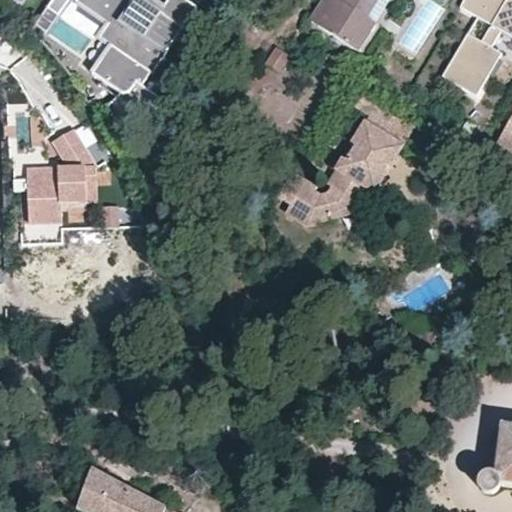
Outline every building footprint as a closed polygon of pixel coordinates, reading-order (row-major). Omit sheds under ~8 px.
[(183,33),(198,10),(182,0),(72,0),(110,25),(101,39),(114,47),(96,75),(125,94),(113,112),(132,139),(144,121),(149,124),(162,102),(144,90),(152,78),(154,79),(170,53),(168,52),(170,49),(172,50),(181,36),(179,34),(181,31),(183,33)] [(324,0),(312,20),(319,25),(335,0),(324,0)] [(335,0),(319,25),(357,50),(375,22),(368,17),(357,10),(363,0),(335,0)] [(363,0),(357,10),(368,17),(378,0),(363,0)] [(511,0),(465,0),(459,12),(492,28),(484,45),(469,38),(447,83),(483,100),(505,55),(494,50),(502,33),(511,37),(511,0)] [(291,56),(277,47),(267,64),(281,73),(291,56)] [(366,124),(378,105),(364,96),(352,115),(366,124)] [(378,105),(366,124),(405,148),(417,129),(378,105)] [(511,118),(498,143),(511,151),(511,118)] [(405,148),(366,124),(353,145),(357,148),(348,163),(344,160),(328,186),(332,188),(329,194),(321,196),(315,192),(318,188),(294,173),(283,192),(295,199),(291,206),(311,219),(324,216),(325,220),(337,217),(336,213),(348,210),(353,202),(361,207),(371,192),(375,195),(388,176),(385,174),(383,173),(379,170),(384,162),(390,165),(393,167),(405,148)] [(70,166),(69,168),(30,170),(32,222),(63,221),(62,209),(88,208),(88,201),(99,201),(97,168),(74,129),(54,140),(68,163),(70,166)] [(511,151),(498,143),(492,151),(511,163),(511,151)] [(383,173),(385,174),(390,165),(388,164),(384,162),(379,170),(383,173)] [(295,199),(283,192),(278,198),(291,206),(295,199)] [(119,206),(103,206),(104,227),(120,226),(119,206)] [(32,222),(32,231),(63,230),(63,221),(32,222)] [(511,421),(506,421),(498,479),(496,476),(493,475),(490,474),(487,475),(485,476),(483,478),(482,481),(482,484),(483,488),(485,490),(488,492),(492,492),(495,490),(498,488),(499,486),(499,483),(511,484),(511,421)] [(166,511),(168,510),(106,477),(94,470),(79,510),(83,511),(166,511)]
